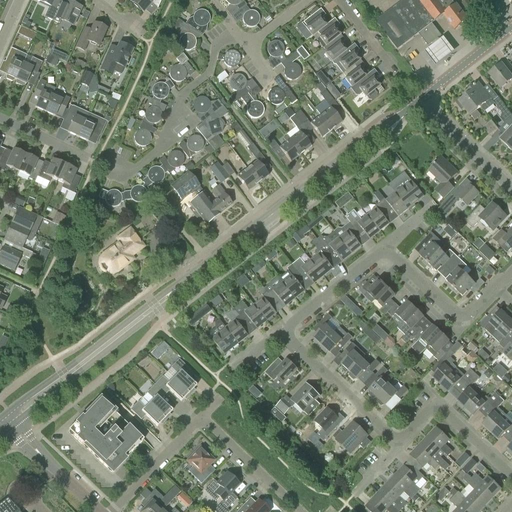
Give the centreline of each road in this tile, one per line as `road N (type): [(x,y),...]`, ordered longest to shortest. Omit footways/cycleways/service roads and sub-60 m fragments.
road 1 (tertiary): [(10,417),(422,97)]
road 2 (residential): [(399,438),(313,364),(288,330)]
road 3 (residential): [(511,476),(436,408),(399,438)]
road 4 (residential): [(386,254),(462,318),(495,288)]
road 5 (residential): [(299,511),(201,417)]
road 6 (residential): [(201,417),(111,511)]
road 7 (unclassified): [(98,511),(10,417)]
road 8 (residential): [(511,187),(422,97)]
road 9 (residential): [(288,330),(386,254)]
